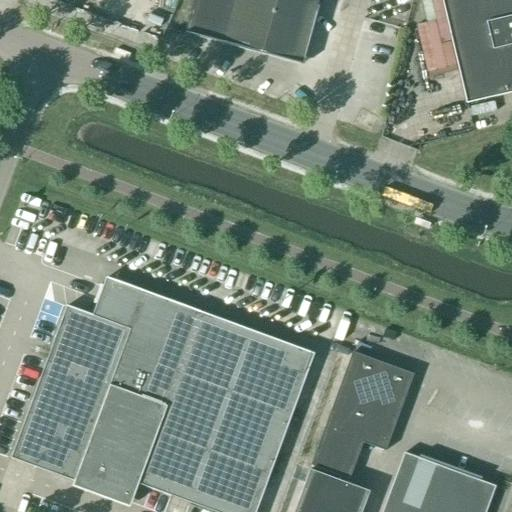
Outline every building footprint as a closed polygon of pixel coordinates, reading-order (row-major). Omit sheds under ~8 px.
[(300,65),(317,0),(193,0),(184,34),(300,65)] [(511,0),(439,0),(465,105),(511,93),(511,0)] [(136,485),(198,314),(105,280),(91,318),(66,308),(10,460),(73,483),(71,488),(127,509),(136,485)] [(136,485),(209,511),(254,511),(312,357),(198,314),(136,485)] [(384,453),(412,376),(351,354),(309,467),(348,481),(362,444),(384,453)] [(485,511),(494,488),(403,455),(381,511),(485,511)] [(360,511),(368,494),(308,472),(293,511),(360,511)]
